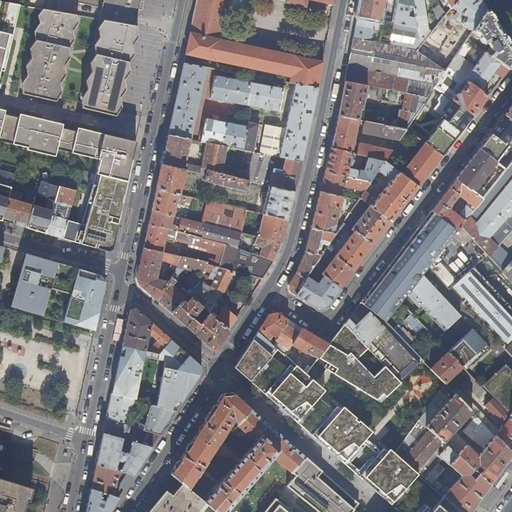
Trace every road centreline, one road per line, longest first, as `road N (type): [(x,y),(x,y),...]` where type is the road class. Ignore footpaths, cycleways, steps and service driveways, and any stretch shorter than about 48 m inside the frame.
road 1 (residential): [(511,90),(332,321),(268,293)]
road 2 (residential): [(345,0),(293,237),(268,293)]
road 3 (residential): [(378,511),(219,371)]
road 4 (residential): [(219,371),(126,511)]
road 5 (residential): [(83,439),(120,282)]
road 6 (residential): [(0,98),(152,134)]
road 7 (residential): [(122,271),(152,134)]
road 8 (residential): [(152,134),(182,0)]
road 9 (residential): [(120,282),(219,371)]
road 10 (residential): [(122,271),(0,237)]
